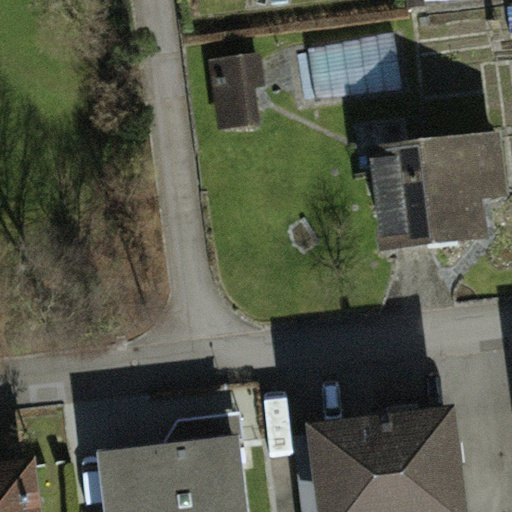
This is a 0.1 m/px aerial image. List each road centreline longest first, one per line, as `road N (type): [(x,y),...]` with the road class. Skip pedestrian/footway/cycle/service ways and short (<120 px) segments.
road 1 (residential): [(155,0),(205,369)]
road 2 (residential): [(205,369),(511,332)]
road 3 (residential): [(0,393),(205,369)]
